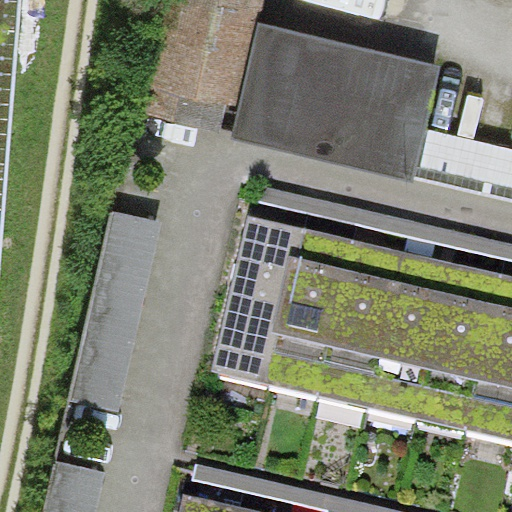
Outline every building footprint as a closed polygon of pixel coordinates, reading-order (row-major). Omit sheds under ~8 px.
[(0,0),(0,267),(22,0),(0,0)] [(511,243),(260,183),(256,200),(511,261),(511,243)] [(160,222),(112,212),(68,401),(117,412),(160,222)] [(276,222),(250,215),(210,373),(264,386),(303,229),(276,222)] [(328,235),(303,229),(264,386),(317,399),(353,241),(328,235)] [(376,246),(353,241),(317,399),(365,410),(402,252),(376,246)] [(365,410),(418,422),(454,264),(430,258),(402,252),(365,410)] [(478,270),(454,264),(418,422),(467,433),(503,276),(478,270)] [(511,278),(503,276),(467,433),(511,442),(511,278)] [(95,511),(105,471),(56,461),(44,511),(95,511)] [(406,511),(196,464),(192,479),(336,511),(406,511)] [(211,499),(184,492),(179,511),(236,511),(238,506),(211,499)]
